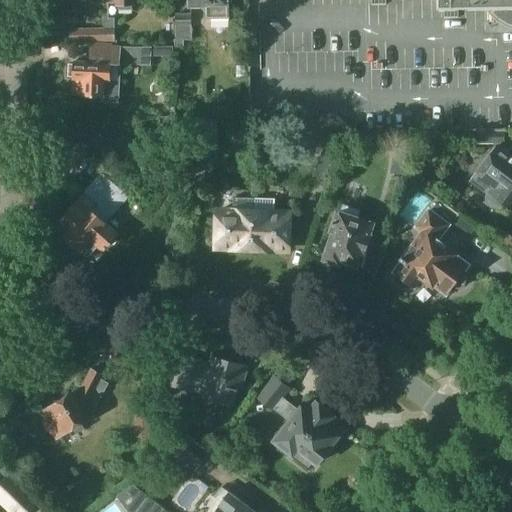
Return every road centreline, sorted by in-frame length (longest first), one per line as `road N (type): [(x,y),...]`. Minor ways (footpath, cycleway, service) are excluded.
road 1 (residential): [(458,424),(314,320),(266,307),(11,313)]
road 2 (residential): [(11,313),(21,0)]
